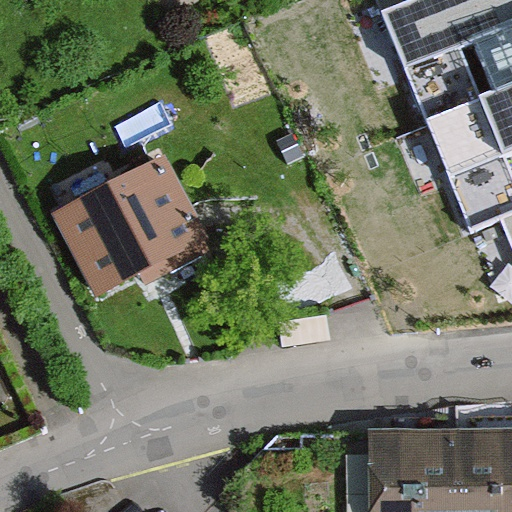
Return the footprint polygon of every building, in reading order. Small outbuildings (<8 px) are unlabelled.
[(511,17),(419,55),(458,147),(511,124),(511,17)] [(169,164),(65,216),(105,297),(210,246),(169,164)] [(511,418),(459,419),(459,448),(511,447),(511,418)] [(397,449),(459,448),(459,419),(397,421),(397,449)] [(511,511),(511,447),(459,448),(460,511),(511,511)] [(397,449),(379,450),(380,511),(460,511),(459,448),(397,449)]
